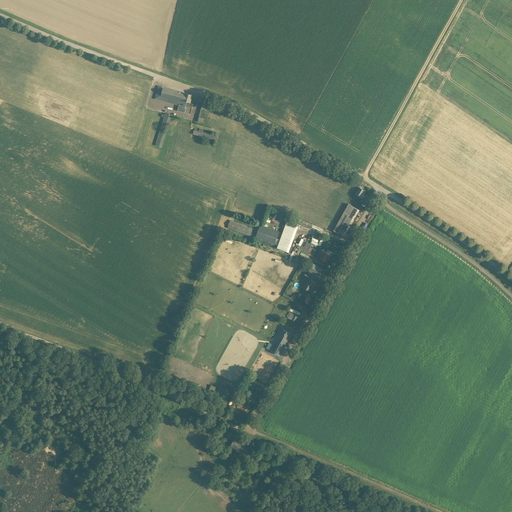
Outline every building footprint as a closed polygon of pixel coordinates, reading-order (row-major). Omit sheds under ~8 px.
[(194,101),(191,101),(193,95),(185,93),(158,86),(155,99),(184,107),(185,102),(188,102),(187,107),(192,108),(193,107),(196,108),(198,102),(194,101)] [(165,113),(155,146),(162,148),(172,115),(165,113)] [(216,141),(217,136),(210,134),(211,131),(205,129),(204,132),(203,132),(204,130),(195,127),(193,134),(216,141)] [(365,204),(369,197),(363,194),(365,191),(359,187),(354,197),(365,204)] [(348,203),(333,230),(345,237),(360,209),(348,203)] [(289,252),(297,228),(299,229),(301,224),(286,219),(278,248),(289,252)] [(228,228),(250,236),(253,229),(230,220),(228,228)] [(303,220),(302,223),(322,231),(324,228),(303,220)] [(260,225),(255,238),(274,245),(279,232),(260,225)] [(309,256),(314,246),(306,242),(304,247),(301,245),(298,251),(309,256)] [(331,255),(321,249),(316,257),(327,263),(331,255)] [(318,272),(314,269),(311,268),(307,274),(309,276),(302,287),(310,291),(315,282),(312,280),(314,277),(315,278),(318,272)] [(298,316),(289,311),(286,317),(295,322),(298,316)] [(291,334),(280,327),(273,340),(275,341),(270,351),(279,356),(291,334)] [(255,378),(253,381),(265,389),(267,386),(255,378)] [(249,393),(244,391),(243,390),(241,393),(242,394),(241,396),(247,399),(249,393)] [(240,400),(237,408),(244,411),(246,407),(243,406),(244,402),(240,400)] [(236,450),(240,443),(234,439),(230,446),(236,450)] [(246,455),(245,455),(249,448),(240,443),(236,450),(237,450),(234,454),(239,457),(243,459),(246,455)] [(270,465),(271,466),(271,467),(278,470),(280,466),(274,462),(273,463),(271,462),(270,465)] [(243,480),(239,477),(229,472),(227,470),(223,476),(240,486),(243,480)]
